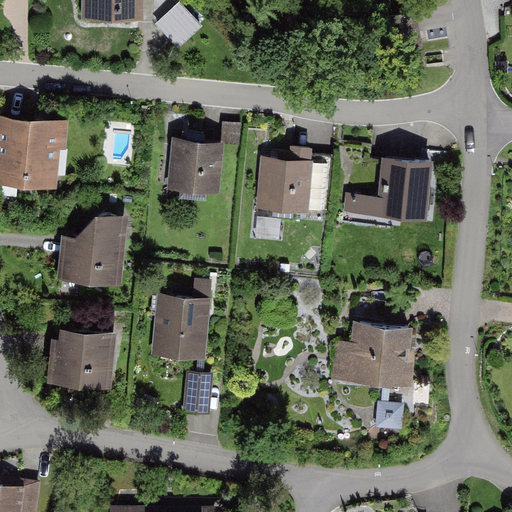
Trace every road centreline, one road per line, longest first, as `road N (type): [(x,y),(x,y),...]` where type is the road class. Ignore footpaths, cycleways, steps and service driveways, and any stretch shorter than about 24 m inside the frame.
road 1 (residential): [(479,114),(430,106),(337,110),(0,72)]
road 2 (residential): [(323,482),(23,428)]
road 3 (residential): [(479,114),(482,161),(460,364)]
road 4 (residential): [(480,448),(416,476),(323,482)]
